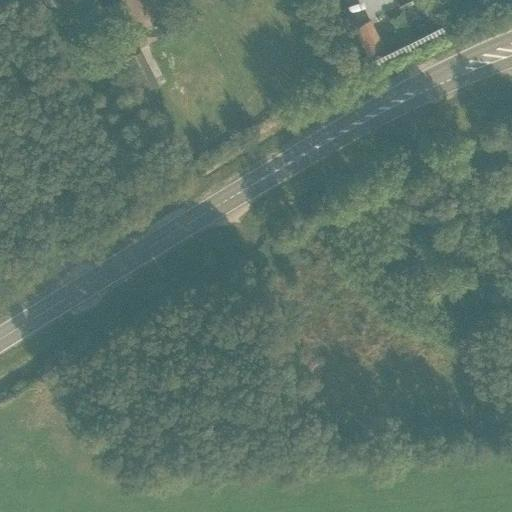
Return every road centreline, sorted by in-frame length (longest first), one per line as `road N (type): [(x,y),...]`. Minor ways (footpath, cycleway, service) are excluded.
road 1 (primary): [(0,339),(280,169)]
road 2 (primary): [(511,36),(352,116),(287,156),(280,169)]
road 3 (primary): [(280,169),(511,62)]
